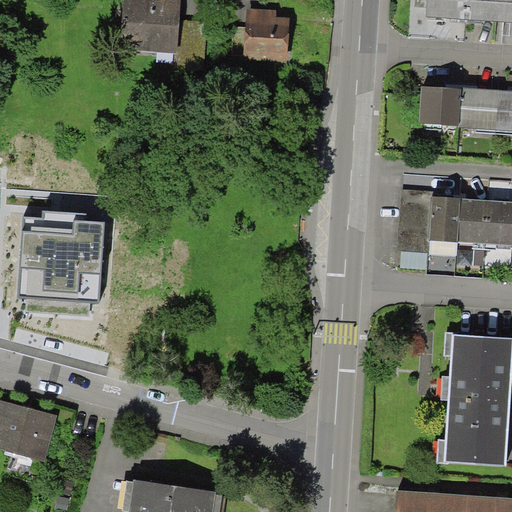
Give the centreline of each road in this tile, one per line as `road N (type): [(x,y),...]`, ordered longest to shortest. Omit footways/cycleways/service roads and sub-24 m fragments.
road 1 (residential): [(334,449),(0,361)]
road 2 (secondary): [(345,279),(359,46)]
road 3 (secondary): [(334,449),(345,279)]
road 4 (residential): [(345,279),(511,292)]
road 5 (residential): [(511,55),(359,46)]
